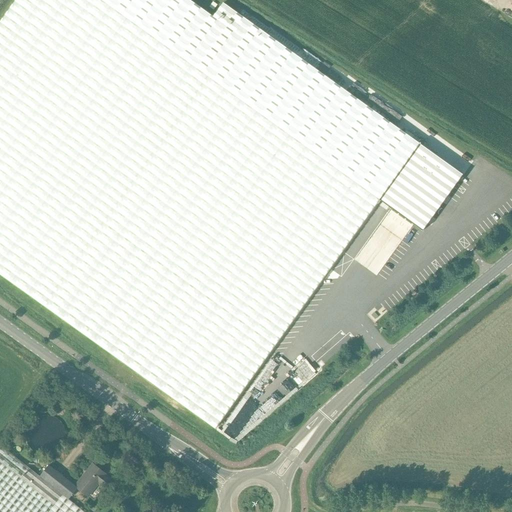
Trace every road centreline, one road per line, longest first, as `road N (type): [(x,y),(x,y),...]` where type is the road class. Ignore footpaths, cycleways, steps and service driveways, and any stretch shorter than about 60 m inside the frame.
road 1 (tertiary): [(313,430),(511,258)]
road 2 (tertiary): [(184,454),(0,324)]
road 3 (residential): [(357,511),(404,505),(497,511)]
